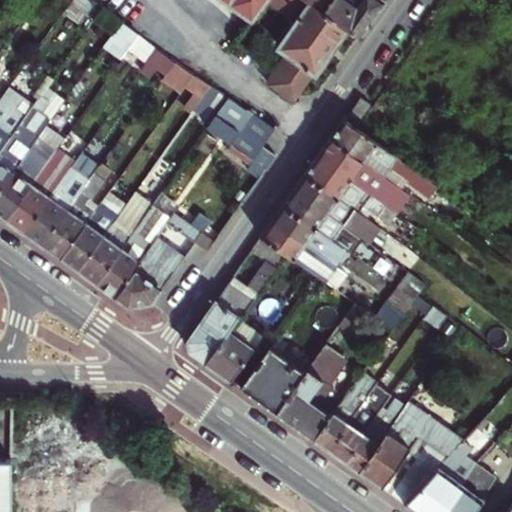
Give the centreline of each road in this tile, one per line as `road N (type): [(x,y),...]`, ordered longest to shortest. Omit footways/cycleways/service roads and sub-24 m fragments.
road 1 (residential): [(408,0),(145,365)]
road 2 (tertiary): [(145,365),(358,511)]
road 3 (tertiary): [(20,272),(145,365)]
road 4 (residential): [(145,365),(4,363)]
